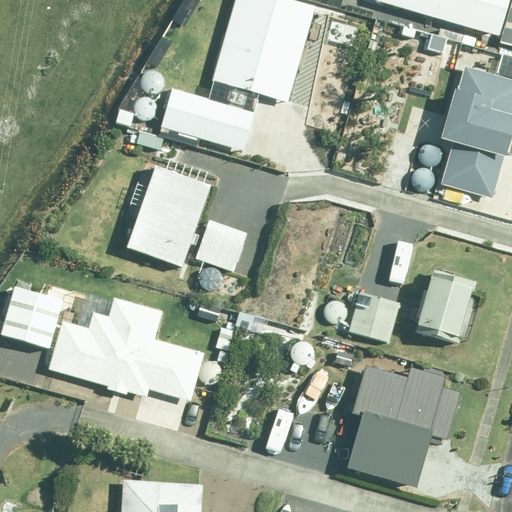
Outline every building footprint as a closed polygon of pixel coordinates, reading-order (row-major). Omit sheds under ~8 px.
[(235,0),(219,59),(212,83),(247,94),(248,91),(287,102),(313,9),(279,0),(235,0)] [(372,0),(372,2),(497,38),(507,0),(372,0)] [(511,47),(511,0),(499,43),(511,47)] [(491,199),(511,125),(511,83),(461,69),(441,141),(452,144),(440,185),(491,199)] [(240,154),(252,114),(170,90),(159,130),(240,154)] [(429,196),(443,154),(422,147),(408,189),(429,196)] [(181,269),(209,187),(152,168),(124,249),(181,269)] [(246,234),(209,222),(196,261),(233,273),(246,234)] [(456,341),(470,287),(430,276),(416,331),(456,341)] [(388,342),(397,306),(358,296),(349,332),(388,342)] [(153,341),(161,313),(108,298),(102,316),(91,313),(86,330),(62,323),(49,371),(145,398),(147,391),(189,403),(202,354),(153,341)] [(409,369),(405,380),(365,368),(351,415),(360,418),(345,468),(415,489),(429,442),(443,446),(459,394),(441,389),(444,380),(409,369)] [(198,511),(200,486),(122,482),(120,511),(198,511)]
